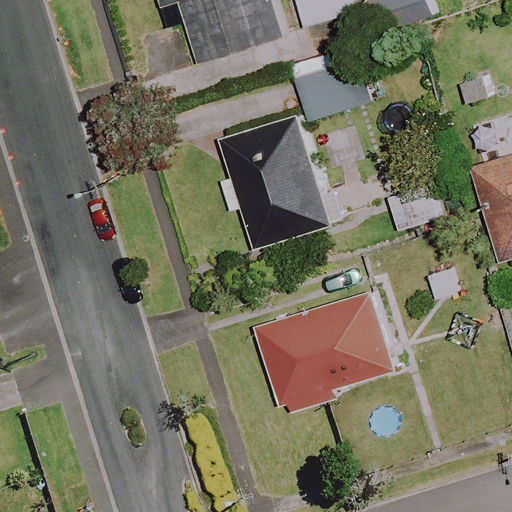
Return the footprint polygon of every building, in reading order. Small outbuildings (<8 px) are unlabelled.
[(287,37),(277,0),(165,0),(167,6),(182,2),(199,62),(287,37)] [(359,15),(354,0),(296,0),(304,30),(359,15)] [(361,110),(347,52),(291,65),(306,124),(361,110)] [(258,247),(374,215),(365,182),(325,194),(302,111),(226,132),(238,175),(222,179),(232,212),(246,208),(258,247)] [(511,156),(470,167),(480,218),(488,217),(496,259),(511,256),(511,156)] [(400,370),(376,290),(261,324),(289,417),(346,400),(342,387),(400,370)]
